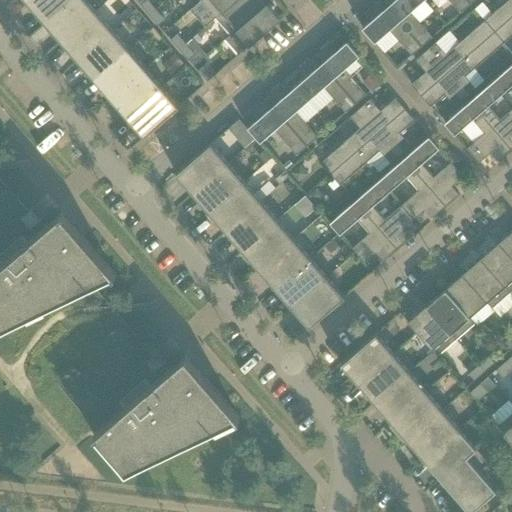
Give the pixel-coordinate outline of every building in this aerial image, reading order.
[(31,0),(28,3),(44,22),(69,0),(31,0)] [(69,0),(44,22),(61,41),(96,11),(86,0),(69,0)] [(146,0),(141,5),(149,15),(156,9),(148,0),(146,0)] [(201,0),(216,18),(236,0),(201,0)] [(225,39),(225,40),(265,5),(259,0),(236,0),(216,18),(230,34),(225,39)] [(422,46),(381,0),(379,0),(364,13),(371,21),(362,28),(374,43),(389,30),(411,55),(422,46)] [(381,0),(422,46),(432,37),(410,12),(423,0),(381,0)] [(448,0),(460,13),(471,4),(467,0),(448,0)] [(511,0),(508,0),(485,20),(495,31),(511,15),(511,0)] [(265,5),(225,40),(238,55),(278,20),(265,5)] [(156,9),(149,15),(158,25),(165,19),(156,9)] [(61,41),(77,60),(112,30),(96,11),(61,41)] [(511,15),(495,31),(504,42),(511,35),(511,15)] [(411,85),(420,96),(495,31),(485,20),(446,54),(436,42),(415,60),(425,72),(411,85)] [(77,60),(94,80),(129,49),(112,30),(77,60)] [(495,31),(420,96),(430,107),(445,94),(455,106),(475,88),(465,76),(504,42),(495,31)] [(171,39),(179,49),(186,44),(177,34),(171,39)] [(186,44),(179,49),(188,60),(193,65),(206,55),(192,39),(186,44)] [(331,42),(315,56),(356,103),(366,94),(344,69),(359,56),(346,42),(338,50),(331,42)] [(94,80),(110,98),(145,68),(129,49),(94,80)] [(174,54),(162,65),(171,75),(183,65),(174,54)] [(305,78),(297,85),(319,110),(333,98),(345,112),(356,103),(315,56),(298,70),(305,78)] [(197,70),(207,81),(216,74),(206,62),(197,70)] [(511,64),(494,80),(503,92),(511,84),(511,64)] [(110,98),(127,117),(162,87),(145,68),(110,98)] [(373,73),(362,82),(369,90),(380,81),(373,73)] [(494,80),(470,101),(511,148),(511,147),(511,109),(502,118),(490,104),(503,92),(494,80)] [(282,84),(266,98),(307,146),(317,137),(305,123),(319,110),(297,85),(289,92),(282,84)] [(162,87),(127,117),(143,137),(179,106),(162,87)] [(307,146),(266,98),(249,113),(256,120),(247,128),(260,142),(274,129),(296,155),(307,146)] [(320,163),(330,174),(405,109),(395,98),(380,111),(370,99),(350,117),(360,129),(320,163)] [(511,148),(470,101),(444,123),(454,134),(469,122),(481,136),(467,149),(479,163),(490,153),(497,161),(511,148)] [(405,109),(330,174),(340,185),(379,151),(390,163),(410,145),(400,133),(414,120),(405,109)] [(236,139),(247,130),(239,120),(228,129),(236,139)] [(247,130),(236,139),(244,148),(255,138),(247,130)] [(429,137),(404,158),(445,206),(458,194),(452,186),(463,176),(451,162),(436,175),(424,161),(438,148),(429,137)] [(175,174),(193,193),(228,163),(211,143),(175,174)] [(265,150),(257,156),(264,164),(271,157),(265,150)] [(404,158),(379,179),(389,191),(403,179),(415,193),(401,205),(414,219),(424,210),(431,217),(445,206),(404,158)] [(289,161),(283,166),(287,170),(293,165),(289,161)] [(193,193),(209,212),(244,182),(228,163),(193,193)] [(300,165),(291,173),(299,181),(307,174),(300,165)] [(284,171),(274,180),(278,185),(288,176),(284,171)] [(379,179),(355,201),(396,248),(410,236),(403,229),(414,219),(401,205),(388,217),(375,203),(389,191),(379,179)] [(209,212),(226,231),(261,201),(244,182),(209,212)] [(316,188),(307,195),(315,204),(324,197),(316,188)] [(226,231),(242,250),(277,220),(261,201),(226,231)] [(396,248),(355,201),(330,222),(340,234),(354,221),(366,236),(352,248),(364,262),(376,252),(382,260),(396,248)] [(61,212),(59,214),(42,229),(34,236),(23,246),(0,265),(0,325),(2,328),(86,284),(109,271),(111,274),(113,276),(115,275),(84,239),(61,212)] [(242,250),(259,269),(294,239),(277,220),(242,250)] [(27,227),(15,237),(23,246),(34,236),(27,227)] [(511,230),(499,242),(511,257),(511,230)] [(259,269),(275,288),(310,258),(294,239),(259,269)] [(511,257),(499,242),(481,258),(510,292),(511,290),(511,257)] [(275,288),(292,307),(327,277),(310,258),(275,288)] [(481,258),(463,274),(487,302),(492,308),(510,292),(481,258)] [(463,274),(444,290),(469,318),(487,302),(463,274)] [(327,277),(292,307),(309,327),(344,296),(327,277)] [(444,290),(426,305),(456,339),(474,324),(469,318),(444,290)] [(456,339),(426,305),(408,322),(437,356),(456,339)] [(341,364),(358,383),(393,353),(376,333),(341,364)] [(358,383),(375,403),(394,385),(410,372),(393,353),(358,383)] [(185,355),(165,373),(93,435),(95,437),(96,436),(126,471),(239,418),(185,355)] [(489,356),(478,365),(484,372),(494,363),(489,356)] [(511,371),(511,367),(506,361),(495,370),(503,379),(511,371)] [(484,372),(478,365),(468,374),(474,381),(484,372)] [(375,403),(392,422),(427,392),(410,372),(394,385),(375,403)] [(445,374),(428,388),(435,395),(452,381),(445,374)] [(488,377),(480,383),(482,385),(488,392),(496,386),(488,377)] [(480,383),(478,385),(469,393),(477,402),(488,392),(482,385),(480,383)] [(392,422),(409,442),(444,411),(427,392),(392,422)] [(409,442),(426,462),(461,431),(444,411),(409,442)] [(511,412),(498,425),(511,441),(511,412)] [(426,462),(443,481),(478,451),(461,431),(426,462)] [(478,451),(443,481),(469,511),(470,511),(496,490),(480,472),(489,464),(478,451)]
